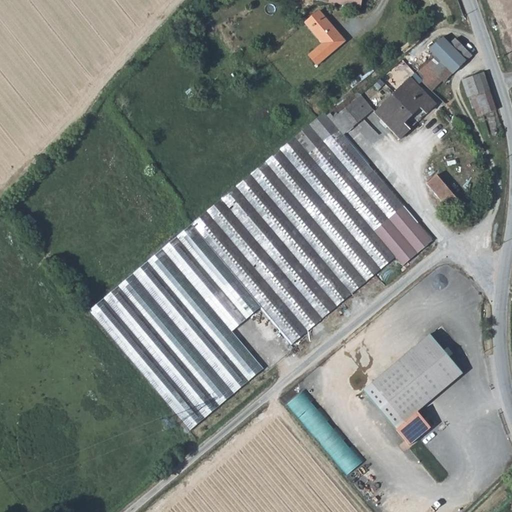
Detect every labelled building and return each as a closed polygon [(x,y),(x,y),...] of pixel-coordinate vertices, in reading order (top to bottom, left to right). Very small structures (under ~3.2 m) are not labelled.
[(333,0),(330,3),(329,4),(351,6),(351,7),(362,9),(363,0),(333,0)] [(443,0),(452,22),(466,17),(459,0),(431,0),(432,0),(433,1),(436,0),(443,0)] [(346,41),(320,11),(307,23),(324,43),(310,55),(318,65),(346,41)] [(472,55),(456,38),(444,37),(430,48),(436,56),(411,80),(410,79),(386,103),(394,112),(404,123),(421,107),(428,113),(436,105),(428,97),(472,55)] [(479,118),(497,111),(484,72),(463,80),(469,97),(471,97),(479,118)] [(361,96),(357,99),(369,114),(370,115),(373,111),(361,96)] [(293,139),(307,156),(340,128),(345,134),(369,114),(357,99),(331,121),(324,113),(293,139)] [(410,129),(404,123),(394,112),(386,103),(376,113),(401,139),(410,129)] [(482,128),(501,121),(497,111),(479,118),(482,128)] [(405,206),(345,134),(340,128),(307,156),(373,234),(405,206)] [(293,139),(270,159),(208,211),(193,224),(189,228),(260,309),(293,345),(394,255),(402,264),(432,238),(405,206),(373,234),(307,156),(293,139)] [(447,207),(457,199),(437,175),(427,183),(447,207)] [(97,305),(160,394),(164,399),(180,419),(192,433),(233,398),(265,370),(233,333),(253,314),(260,309),(189,228),(97,305)] [(164,399),(160,394),(97,305),(90,311),(164,399)] [(430,332),(370,382),(404,421),(462,371),(430,332)] [(350,474),(366,460),(306,390),(290,404),(350,474)]
